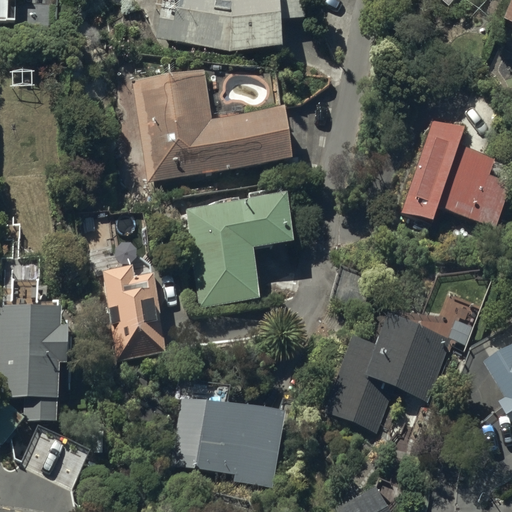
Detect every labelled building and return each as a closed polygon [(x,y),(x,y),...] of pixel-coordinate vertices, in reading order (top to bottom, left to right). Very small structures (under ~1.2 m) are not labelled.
[(0,0),(0,20),(17,20),(16,0),(0,0)] [(157,38),(229,49),(282,45),(282,16),(304,16),(303,0),(156,0),(156,4),(162,5),(157,38)] [(150,180),(294,156),(285,105),(213,117),(204,69),(134,81),(150,180)] [(400,211),(431,221),(435,207),(495,226),(510,181),(487,174),(492,158),(453,145),(459,128),(430,118),(400,211)] [(186,206),(201,306),(262,297),(254,245),(295,238),(288,190),(186,206)] [(118,358),(168,350),(155,271),(136,274),(134,264),(103,269),(118,358)] [(32,305),(0,305),(0,344),(0,396),(8,396),(0,405),(0,438),(3,441),(23,418),(58,418),(59,360),(68,360),(68,323),(63,323),(64,275),(32,275),(32,305)] [(322,409),(375,430),(393,387),(426,400),(451,339),(384,312),(372,343),(352,335),(322,409)] [(503,398),(511,413),(511,343),(489,358),(511,394),(503,398)] [(269,485),(278,408),(208,400),(211,380),(165,374),(161,407),(177,409),(171,465),(236,473),(235,481),(269,485)] [(388,511),(373,485),(334,507),(336,511),(388,511)]
